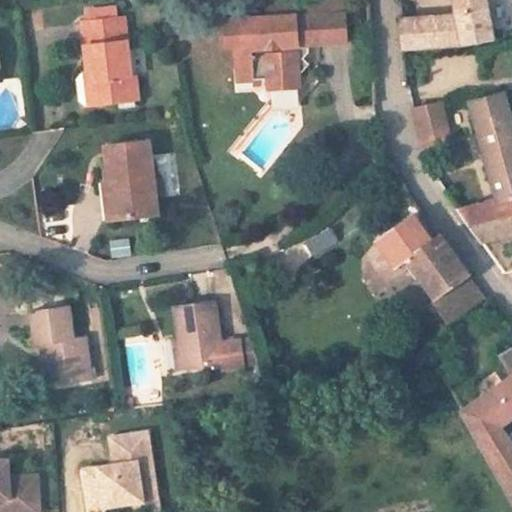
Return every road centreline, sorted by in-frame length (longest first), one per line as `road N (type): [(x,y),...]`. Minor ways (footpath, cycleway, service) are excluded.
road 1 (unclassified): [(385,0),(404,163),(511,307)]
road 2 (residential): [(0,233),(109,272),(218,256)]
